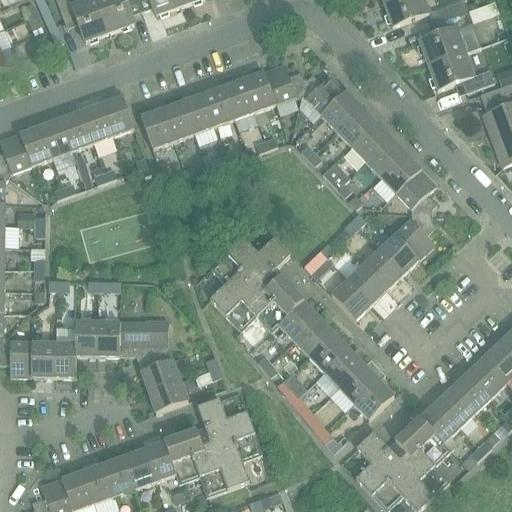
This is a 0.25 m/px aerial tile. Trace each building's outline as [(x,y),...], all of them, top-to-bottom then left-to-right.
[(36,0),(34,1),(42,17),(49,14),(43,0),(36,0)] [(76,21),(78,27),(85,46),(110,37),(96,0),(73,8),(70,0),(55,0),(65,25),(76,21)] [(133,0),(95,0),(96,0),(110,37),(134,28),(125,3),(133,0)] [(148,0),(156,20),(180,11),(176,0),(148,0)] [(176,0),(180,11),(205,2),(203,0),(176,0)] [(423,0),(401,0),(383,7),(392,31),(430,17),(423,0)] [(436,14),(440,26),(475,13),(474,9),(466,12),(463,4),(436,14)] [(23,12),(28,23),(36,19),(31,8),(23,12)] [(477,16),(475,13),(440,26),(444,37),(419,46),(428,71),(464,58),(481,52),(469,19),(477,16)] [(49,14),(42,17),(49,34),(57,30),(49,14)] [(36,19),(28,23),(33,35),(41,32),(36,19)] [(49,34),(56,50),(64,47),(57,30),(49,34)] [(36,40),(38,45),(43,56),(51,53),(44,36),(36,40)] [(464,58),(428,71),(437,95),(462,86),(466,98),(494,88),(490,75),(473,82),(464,58)] [(296,102),(301,103),(306,83),(303,82),(300,84),(297,77),(289,81),(284,69),(264,77),(276,109),(296,102)] [(255,117),(276,109),(264,77),(243,84),(255,117)] [(306,104),(321,120),(346,96),(331,80),(322,89),(315,82),(311,86),(308,83),(306,83),(301,103),(306,104)] [(235,124),(255,117),(243,84),(223,92),(235,124)] [(511,104),(511,87),(480,99),(486,114),(511,104)] [(215,132),(235,124),(223,92),(203,99),(215,132)] [(321,120),(336,136),(361,112),(346,96),(321,120)] [(194,139),(215,132),(203,99),(183,107),(194,139)] [(123,101),(101,109),(113,141),(134,134),(123,101)] [(174,147),(194,139),(183,107),(162,114),(174,147)] [(101,109),(80,116),(93,149),(113,141),(101,109)] [(511,109),(506,112),(488,119),(500,151),(496,152),(503,171),(511,167),(511,109)] [(336,136),(351,151),(376,127),(361,112),(336,136)] [(153,154),(174,147),(162,114),(141,122),(153,154)] [(80,116),(61,124),(73,156),(93,149),(80,116)] [(61,124),(40,131),(52,164),(73,156),(61,124)] [(351,151),(366,167),(391,143),(376,127),(351,151)] [(40,131),(19,139),(31,171),(52,164),(40,131)] [(31,171),(19,139),(0,145),(0,147),(4,158),(0,159),(0,177),(8,183),(11,179),(31,171)] [(278,151),(275,142),(265,145),(268,154),(278,151)] [(366,167),(381,183),(406,159),(391,143),(366,167)] [(268,154),(265,145),(256,149),(259,158),(268,154)] [(315,156),(308,149),(301,156),(308,163),(315,156)] [(322,164),(315,156),(308,163),(315,171),(322,164)] [(237,166),(234,157),(225,160),(228,169),(237,166)] [(381,183),(396,199),(421,175),(406,159),(381,183)] [(228,169),(225,160),(215,164),(218,173),(228,169)] [(135,166),(138,175),(148,171),(145,162),(135,166)] [(330,187),(337,194),(344,188),(349,183),(334,168),(322,179),(330,187)] [(197,181),(194,172),(184,175),(187,184),(197,181)] [(117,183),(113,173),(104,177),(107,186),(117,183)] [(187,184),(184,175),(174,179),(178,188),(187,184)] [(411,215),(411,219),(432,220),(432,213),(429,211),(434,206),(427,199),(436,191),(421,175),(396,199),(411,215)] [(8,183),(0,177),(0,209),(5,209),(5,187),(8,183)] [(107,186),(104,177),(94,180),(97,190),(107,186)] [(76,197),(73,188),(63,192),(66,201),(76,197)] [(351,195),(344,188),(337,194),(344,202),(351,195)] [(66,201),(63,192),(53,195),(57,204),(66,201)] [(363,207),(356,200),(349,206),(356,214),(363,207)] [(365,226),(359,219),(351,226),(358,233),(365,226)] [(411,224),(395,239),(419,265),(435,249),(426,241),(433,234),(428,229),(431,226),(432,220),(411,219),(411,224)] [(45,221),(35,221),(35,231),(45,231),(45,221)] [(358,233),(351,226),(344,233),(351,240),(358,233)] [(45,231),(35,231),(35,241),(45,242),(45,231)] [(395,239),(379,255),(403,280),(419,265),(395,239)] [(272,338),(279,331),(304,306),(280,282),(265,297),(258,290),(290,260),(274,243),(258,258),(243,243),(211,274),(226,289),(210,304),(241,337),(257,322),(272,338)] [(334,256),(328,249),(320,256),(327,263),(334,256)] [(379,255),(363,270),(387,295),(403,280),(379,255)] [(327,263),(320,256),(313,263),(320,270),(327,263)] [(337,261),(327,269),(342,287),(352,278),(337,261)] [(44,264),(35,264),(34,275),(44,275),(44,264)] [(363,270),(347,285),(371,310),(387,295),(363,270)] [(44,275),(34,275),(34,285),(44,285),(44,275)] [(371,310),(347,285),(331,300),(355,325),(371,310)] [(59,286),(49,286),(49,295),(59,295),(59,286)] [(69,286),(59,286),(59,295),(69,296),(69,286)] [(98,287),(88,286),(88,296),(98,296),(98,287)] [(108,287),(98,287),(98,296),(108,296),(108,287)] [(34,307),(44,307),(44,296),(34,296),(34,307)] [(279,331),(293,345),(318,321),(304,306),(279,331)] [(293,345),(308,361),(334,337),(318,321),(293,345)] [(159,360),(162,368),(169,365),(169,326),(146,325),(146,327),(120,327),(120,360),(159,360)] [(76,361),(98,361),(99,326),(76,326),(75,348),(76,348),(76,361)] [(120,361),(120,327),(99,326),(98,361),(120,361)] [(511,335),(498,349),(511,363),(511,335)] [(308,361),(323,377),(348,353),(334,337),(308,361)] [(10,347),(7,343),(0,350),(0,362),(1,362),(0,369),(10,369),(10,381),(33,382),(33,347),(10,347)] [(56,348),(33,347),(33,382),(55,382),(56,348)] [(76,348),(75,348),(56,348),(55,382),(76,383),(76,361),(76,348)] [(511,382),(511,363),(498,349),(482,363),(506,388),(511,382)] [(323,377),(339,393),(364,369),(348,353),(323,377)] [(265,360),(257,366),(264,374),(271,368),(265,360)] [(218,372),(215,362),(206,365),(209,375),(218,372)] [(506,388),(482,363),(467,378),(490,403),(506,388)] [(141,376),(148,397),(181,385),(173,364),(169,365),(162,368),(141,376)] [(278,376),(271,368),(264,374),(270,382),(278,376)] [(339,393),(354,409),(379,385),(364,369),(339,393)] [(222,381),(218,372),(209,375),(210,376),(196,381),(199,390),(213,384),(222,381)] [(490,403),(467,378),(451,393),(475,418),(490,403)] [(181,385),(148,397),(156,418),(188,406),(181,385)] [(379,385),(354,409),(369,425),(394,401),(379,385)] [(292,393),(285,400),(291,408),(299,401),(292,393)] [(475,418),(451,393),(435,408),(459,433),(475,418)] [(305,409),(299,401),(291,408),(298,415),(305,409)] [(196,435),(164,447),(179,489),(200,482),(207,502),(249,487),(242,466),(262,459),(247,417),(227,424),(219,404),(198,412),(212,453),(204,456),(196,435)] [(459,433),(435,408),(419,424),(443,449),(459,433)] [(511,432),(511,425),(509,422),(501,429),(508,436),(511,432)] [(443,449),(419,424),(395,447),(410,462),(403,469),(373,437),(357,453),(372,469),(356,484),(382,511),(391,511),(403,501),(412,511),(422,511),(450,486),(436,472),(451,457),(443,449)] [(320,427),(312,433),(319,441),(326,435),(320,427)] [(333,443),(326,435),(319,441),(325,449),(333,443)] [(485,445),(477,452),(484,459),(492,452),(485,445)] [(164,447),(143,454),(155,487),(176,479),(164,447)] [(484,459),(477,452),(470,459),(477,466),(484,459)] [(143,454),(123,461),(135,494),(155,487),(143,454)] [(123,461),(103,469),(114,501),(135,494),(123,461)] [(103,469),(82,476),(94,509),(114,501),(103,469)] [(82,476),(62,484),(71,511),(84,511),(94,509),(82,476)] [(71,511),(62,484),(41,491),(45,503),(36,506),(38,511),(71,511)] [(266,511),(272,510),(268,501),(259,504),(261,511),(266,511)]
